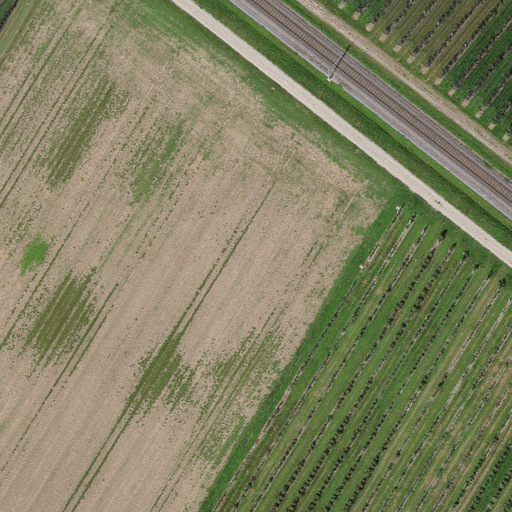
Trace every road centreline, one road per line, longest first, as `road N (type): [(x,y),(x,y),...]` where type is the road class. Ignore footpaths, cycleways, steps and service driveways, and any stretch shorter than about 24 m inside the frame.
road 1 (track): [(511,269),(161,0)]
road 2 (track): [(308,0),(511,159)]
